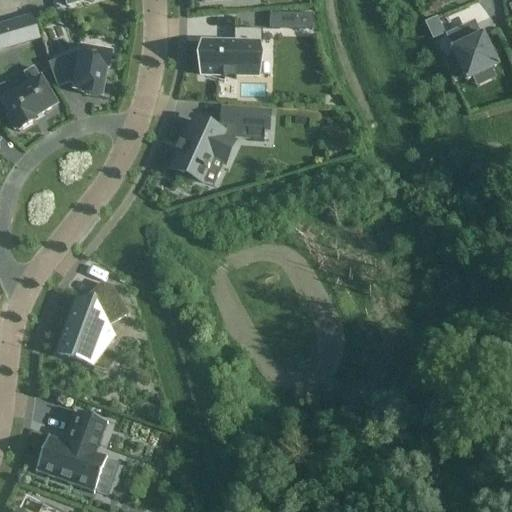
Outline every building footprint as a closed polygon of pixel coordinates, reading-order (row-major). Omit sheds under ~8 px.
[(270,15),(270,31),(312,31),(312,16),(270,15)] [(6,25),(12,48),(40,40),(33,17),(6,25)] [(440,17),(425,23),(430,34),(444,28),(440,17)] [(482,37),(476,40),(470,27),(448,37),(454,50),(451,52),(466,83),(497,68),(491,55),(482,37)] [(202,45),(202,78),(258,79),(258,47),(261,47),(261,32),(233,31),(233,45),(202,45)] [(75,93),(85,95),(85,97),(102,100),(107,71),(109,72),(112,57),(82,52),(82,54),(50,67),(58,89),(69,84),(76,86),(75,93)] [(34,120),(42,116),(56,108),(34,70),(24,75),(31,87),(2,104),(9,116),(6,118),(14,132),(17,130),(19,133),(36,123),(34,120)] [(172,169),(213,188),(225,164),(235,141),(236,128),(251,129),(250,142),(263,143),(265,115),(269,116),(269,115),(223,111),(221,127),(217,126),(214,131),(193,122),(172,169)] [(75,305),(57,354),(93,369),(107,349),(115,338),(109,328),(129,316),(114,290),(104,287),(98,303),(81,305),(75,305)] [(106,423),(78,413),(67,446),(48,439),(36,473),(94,494),(106,460),(94,456),(106,423)]
